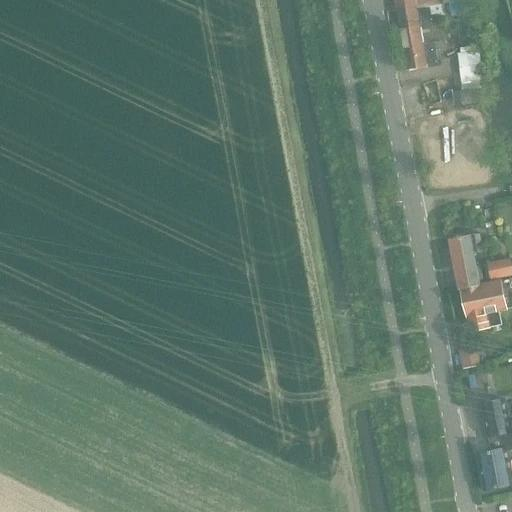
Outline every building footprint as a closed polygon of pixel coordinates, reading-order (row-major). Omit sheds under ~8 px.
[(394,0),(399,30),(419,26),(419,24),(431,22),(428,7),(429,6),(428,0),(394,0)] [(419,28),(419,26),(399,30),(406,71),(426,67),(426,65),(437,63),(434,43),(444,41),(442,25),(419,28)] [(457,54),(461,82),(480,80),(477,51),(457,54)] [(471,89),(462,90),(464,104),(473,103),(483,102),(481,88),(471,89)] [(457,290),(460,290),(460,289),(479,285),(469,235),(447,240),(457,290)] [(489,280),(511,274),(511,270),(510,259),(486,264),(489,280)] [(460,290),(466,318),(469,333),(490,329),(490,327),(500,324),(498,313),(506,311),(502,296),(500,280),(479,285),(460,289),(460,290)] [(476,344),(458,347),(462,369),(480,366),(476,344)] [(490,449),(475,452),(483,491),(511,484),(511,471),(508,450),(511,449),(511,419),(511,420),(506,396),(479,402),(490,449)]
